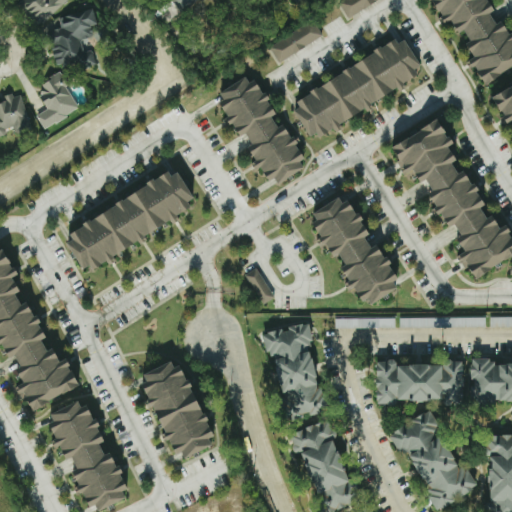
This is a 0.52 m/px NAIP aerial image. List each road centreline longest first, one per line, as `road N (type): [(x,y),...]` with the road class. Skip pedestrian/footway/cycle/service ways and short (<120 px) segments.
road 1 (residential): [(0,189),(173,79)]
road 2 (residential): [(213,335),(235,364),(283,511)]
